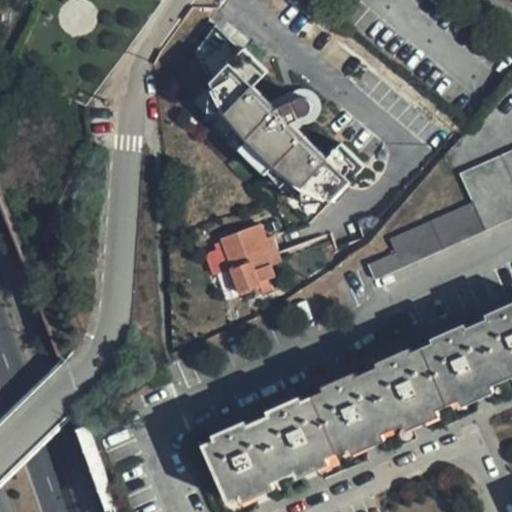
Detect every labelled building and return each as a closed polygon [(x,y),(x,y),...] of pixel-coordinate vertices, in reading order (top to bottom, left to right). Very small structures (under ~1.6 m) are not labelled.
[(216,25),(196,52),(211,83),(226,113),(236,125),(249,141),(275,166),(290,178),(303,188),(332,201),(366,166),(342,144),(328,158),(304,134),(303,136),(274,111),(278,109),(254,86),(268,72),(244,49),(243,50),(216,25)] [(211,83),(209,112),(226,113),(211,83)] [(274,111),(303,136),(304,134),(311,111),(311,106),(308,102),(304,100),(300,99),(278,109),(274,111)] [(226,135),(280,188),(290,178),(275,166),(249,141),(236,125),(226,135)] [(368,263),(375,278),(511,216),(511,151),(461,174),(473,200),(390,238),(396,251),(368,263)] [(303,205),(332,201),(303,188),(303,205)] [(267,242),(260,224),(222,238),(233,269),(232,269),(241,293),(279,279),(274,265),(285,261),(277,238),(267,242)] [(511,301),(486,313),(488,317),(511,306),(511,301)] [(215,437),(203,443),(228,500),(240,495),(273,480),(295,471),(328,456),(350,446),(383,432),(405,423),(438,408),(460,398),(492,384),(511,375),(511,306),(488,317),(467,327),(434,341),(412,351),(378,366),(357,375),(324,390),(303,399),(269,414),(248,423),(215,437)] [(432,337),(434,341),(467,327),(465,322),(432,337)] [(376,361),(378,366),(412,351),(410,346),(376,361)] [(322,385),(324,390),(357,375),(355,371),(322,385)] [(495,390),(492,384),(460,398),(462,405),(495,390)] [(267,410),(269,414),(303,399),(301,394),(267,410)] [(440,415),(438,408),(405,423),(407,429),(440,415)] [(213,433),(215,437),(248,423),(246,418),(213,433)] [(386,439),(383,432),(350,446),(353,453),(386,439)] [(330,463),(328,456),(295,471),(298,477),(330,463)] [(276,487),(273,480),(240,495),(243,501),(276,487)]
